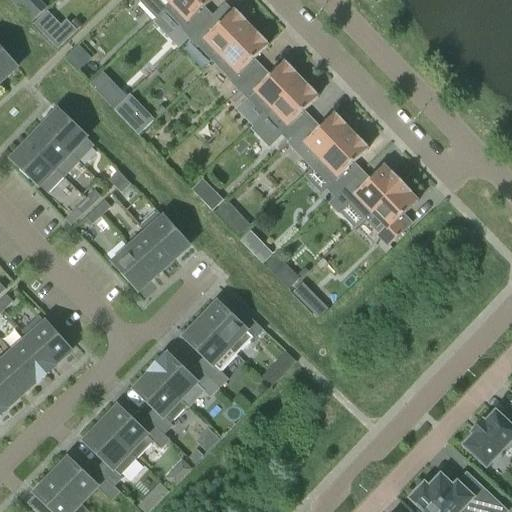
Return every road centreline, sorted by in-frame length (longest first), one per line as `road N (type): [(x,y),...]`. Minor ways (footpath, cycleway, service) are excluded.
road 1 (residential): [(275,0),(450,181),(477,154)]
road 2 (unclassified): [(324,511),(362,461),(511,307)]
road 3 (unclassified): [(477,154),(329,0)]
road 4 (residential): [(511,357),(368,511)]
road 5 (residential): [(0,212),(130,347)]
road 6 (residential): [(0,476),(130,347)]
